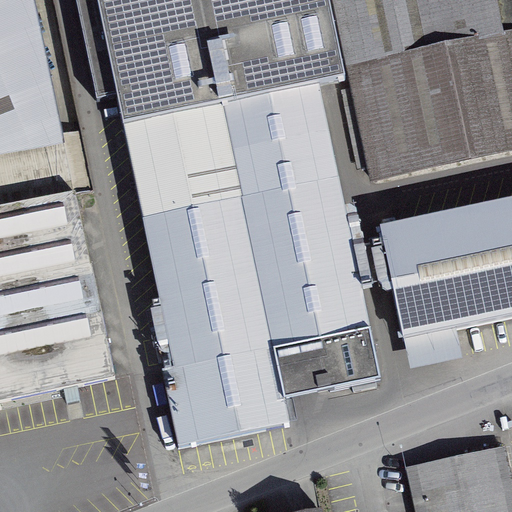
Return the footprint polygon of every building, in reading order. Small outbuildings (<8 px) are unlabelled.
[(0,0),(0,173),(59,155),(26,0),(0,0)] [(341,82),(323,0),(78,0),(101,102),(113,100),(189,442),(287,421),(275,366),(325,355),(333,391),(381,380),(317,87),(341,82)] [(511,0),(335,0),(374,179),(511,149),(511,0)] [(0,395),(109,373),(68,176),(0,190),(0,395)] [(511,208),(379,238),(409,370),(455,360),(450,336),(511,322),(511,208)] [(511,511),(511,477),(506,449),(405,471),(413,511),(511,511)]
